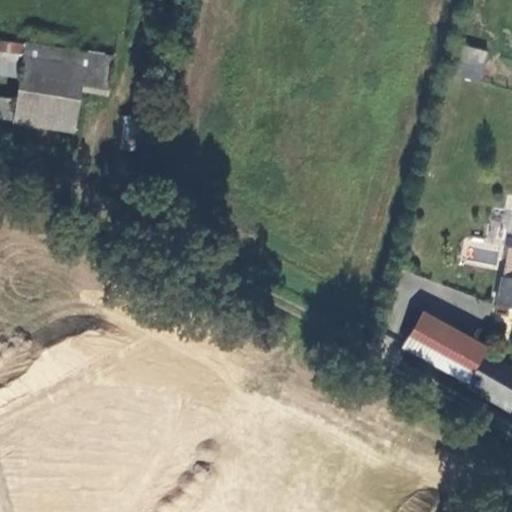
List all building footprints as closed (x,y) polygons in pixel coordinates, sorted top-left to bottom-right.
[(75,123),(83,86),(92,43),(31,31),(15,110),(75,123)] [(92,43),(83,86),(110,91),(119,49),(92,43)] [(480,82),(488,51),(464,45),(456,76),(480,82)] [(511,278),(494,275),(489,302),(511,306),(511,278)] [(416,312),(394,347),(460,383),(479,346),(416,312)] [(511,398),(511,380),(475,360),(463,384),(507,408),(511,398)]
